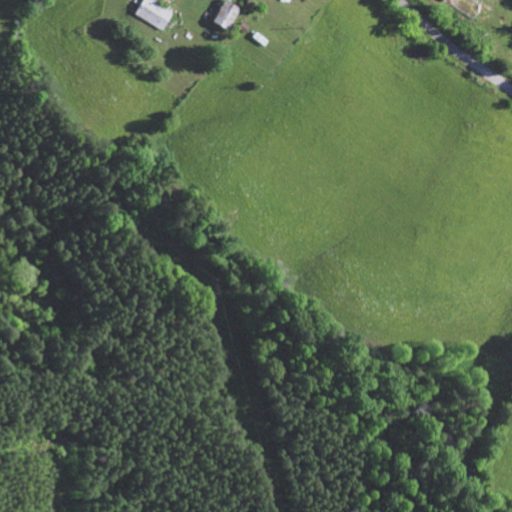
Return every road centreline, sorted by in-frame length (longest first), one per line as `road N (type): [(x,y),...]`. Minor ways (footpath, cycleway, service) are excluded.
road 1 (residential): [(0,154),(39,0)]
road 2 (residential): [(511,90),(399,0)]
